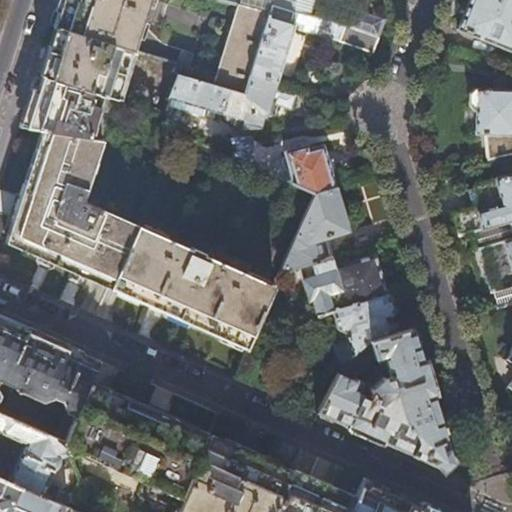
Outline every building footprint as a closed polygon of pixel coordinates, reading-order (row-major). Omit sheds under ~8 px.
[(56,29),(131,50),(133,51),(149,0),(63,0),(55,28),(56,29)] [(223,0),(235,3),(269,13),(271,5),(291,11),(293,0),(223,0)] [(511,0),(468,0),(461,19),(457,30),(511,50),(511,0)] [(250,74),(269,13),(235,3),(211,86),(228,91),(243,96),(250,74)] [(294,12),(291,11),(271,5),(269,13),(250,74),(277,83),(287,49),(292,34),(295,24),(291,23),(294,12)] [(348,29),(376,38),(377,39),(383,19),(353,10),(348,29)] [(372,53),(376,38),(348,29),(342,28),(338,42),(372,53)] [(116,99),(131,50),(56,29),(50,49),(42,76),(103,96),(116,99)] [(271,100),(277,83),(250,74),(243,96),(228,91),(221,114),(244,121),(241,131),(257,131),(262,119),(264,119),(266,118),(267,116),(271,115),(273,109),(275,103),(271,100)] [(221,114),(228,91),(211,86),(175,75),(167,98),(207,110),(221,114)] [(103,96),(42,76),(36,96),(26,128),(42,130),(89,138),(103,96)] [(496,159),(511,154),(511,90),(473,89),(469,94),(469,105),(473,110),(476,110),(474,134),(483,135),(496,159)] [(101,141),(89,138),(42,130),(31,161),(9,226),(4,241),(19,248),(60,266),(108,287),(136,225),(136,224),(82,200),(101,141)] [(224,155),(249,166),(249,138),(229,139),(224,155)] [(314,194),(335,188),(331,177),(321,146),(284,156),(288,170),(280,172),(272,169),(269,175),(314,194)] [(511,172),(494,178),(494,179),(474,185),(479,205),(451,214),(453,219),(458,237),(508,221),(511,219),(511,172)] [(344,217),(335,188),(314,194),(281,268),(287,271),(297,268),(317,262),(311,243),(348,231),(344,217)] [(511,219),(508,221),(511,234),(511,238),(477,249),(480,258),(495,308),(511,302),(511,219)] [(273,286),(136,225),(108,287),(181,320),(224,339),(245,349),(247,344),(273,286)] [(329,258),(317,262),(297,268),(308,300),(313,298),(318,314),(321,313),(386,295),(380,279),(373,255),(332,267),(329,258)] [(388,298),(386,295),(321,313),(331,343),(333,344),(337,358),(340,364),(341,362),(352,355),(365,342),(390,336),(386,320),(390,318),(392,314),(395,313),(393,305),(390,298),(388,298)] [(0,379),(5,380),(17,386),(16,389),(41,400),(53,397),(61,400),(65,411),(55,435),(63,438),(90,380),(99,360),(49,338),(0,315),(0,379)] [(352,355),(341,362),(340,364),(328,387),(315,412),(411,455),(443,469),(452,460),(443,431),(411,330),(390,336),(365,342),(352,355)] [(265,352),(247,344),(245,349),(233,376),(250,383),(265,352)] [(315,412),(328,387),(311,379),(299,405),(315,412)] [(127,396),(90,380),(63,438),(69,451),(74,448),(96,458),(95,459),(180,497),(208,433),(179,420),(127,396)] [(0,411),(0,431),(21,441),(7,472),(0,470),(0,477),(67,506),(70,497),(54,491),(58,482),(48,478),(57,458),(70,454),(69,451),(63,438),(55,435),(0,411)] [(250,451),(208,433),(180,497),(174,511),(177,511),(271,511),(291,469),(250,451)] [(315,480),(291,469),(271,511),(347,511),(350,506),(354,497),(340,491),(315,480)] [(0,505),(2,506),(5,506),(8,505),(10,500),(19,504),(15,511),(80,511),(67,506),(0,477),(0,505)] [(442,511),(421,503),(363,477),(354,497),(350,506),(361,511),(360,511),(442,511)]
